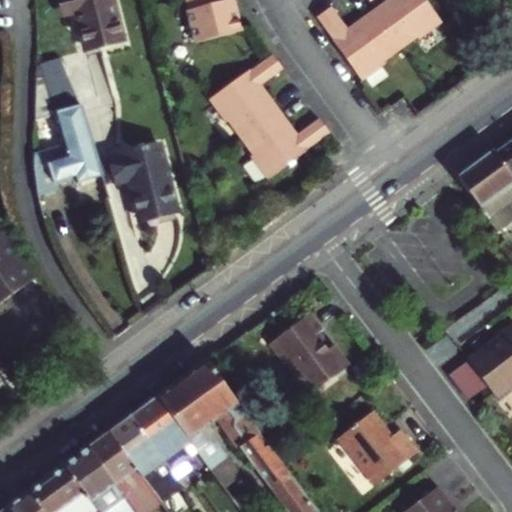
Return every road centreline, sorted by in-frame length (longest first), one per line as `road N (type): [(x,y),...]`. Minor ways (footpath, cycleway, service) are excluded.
road 1 (secondary): [(0,468),(317,236)]
road 2 (residential): [(317,236),(511,491)]
road 3 (residential): [(398,177),(273,0)]
road 4 (secondary): [(398,177),(511,94)]
